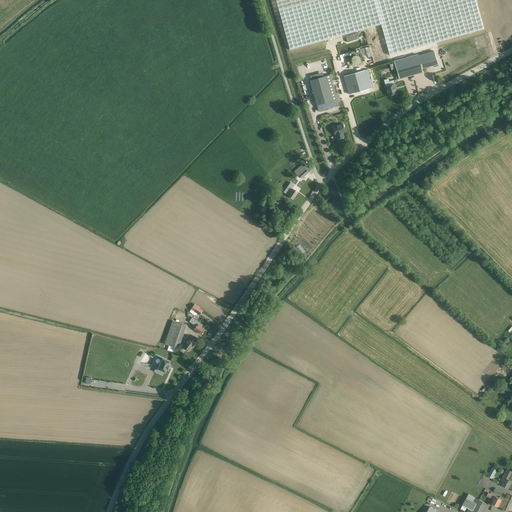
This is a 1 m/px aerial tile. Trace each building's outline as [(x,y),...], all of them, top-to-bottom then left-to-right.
[(276,0),(291,53),(381,27),(389,56),(485,29),(476,0),(276,0)] [(370,51),(365,53),(368,65),(374,63),(370,51)] [(418,55),(394,61),(399,79),(423,72),(422,69),(438,64),(434,51),(418,55)] [(351,59),(351,60),(351,61),(352,62),(352,63),(353,63),(353,64),(354,64),(355,64),(356,64),(357,64),(358,64),(358,63),(359,63),(359,62),(360,61),(360,60),(360,59),(360,58),(359,57),(358,56),(357,55),(356,55),(355,55),(354,55),(353,56),(352,57),(351,58),(351,59)] [(368,69),(365,70),(343,76),(348,94),(370,88),(373,87),(368,69)] [(338,92),(335,93),(330,75),(331,75),(330,71),(325,73),(325,74),(312,77),(312,79),(309,80),(316,105),(318,111),(338,106),(340,107),(344,106),(342,101),(340,101),(338,92)] [(394,84),(385,86),(388,96),(396,94),(395,88),(394,84)] [(343,124),(332,126),(334,135),(336,134),(338,139),(344,137),(343,133),(345,132),(343,124)] [(295,171),(294,172),(298,176),(299,176),(301,179),(311,171),(306,165),(304,167),(301,164),(294,170),(295,171)] [(287,190),(290,192),(288,195),(293,199),(297,192),(290,187),(287,190)] [(271,200),(279,205),(276,210),(282,214),(288,206),(282,202),(279,200),(281,197),(276,193),(271,200)] [(258,214),(254,219),(259,222),(263,217),(258,214)] [(194,304),(189,312),(194,315),(196,315),(197,313),(199,315),(203,310),(194,304)] [(193,324),(192,325),(195,327),(193,329),(197,332),(201,334),(205,329),(201,327),(203,325),(192,317),(189,321),(193,324)] [(172,321),(164,344),(169,345),(167,350),(177,353),(178,349),(186,325),(172,321)] [(189,351),(196,341),(190,336),(183,346),(182,348),(182,349),(184,351),(186,350),(187,349),(189,351)] [(118,355),(114,356),(119,371),(122,369),(118,355)] [(153,358),(151,364),(156,367),(154,371),(163,375),(164,372),(165,372),(167,369),(169,365),(168,365),(170,362),(163,358),(161,362),(153,358)] [(492,468),(487,476),(492,479),(497,470),(492,468)] [(501,480),(504,482),(502,485),(508,489),(511,482),(508,480),(511,472),(511,471),(507,468),(501,480)] [(486,496),(493,500),(492,503),(498,506),(502,500),(492,494),(492,493),(489,492),(486,496)] [(467,507),(469,508),(466,511),(484,511),(488,504),(469,494),(462,505),(463,505),(461,509),(465,511),(467,507)]
